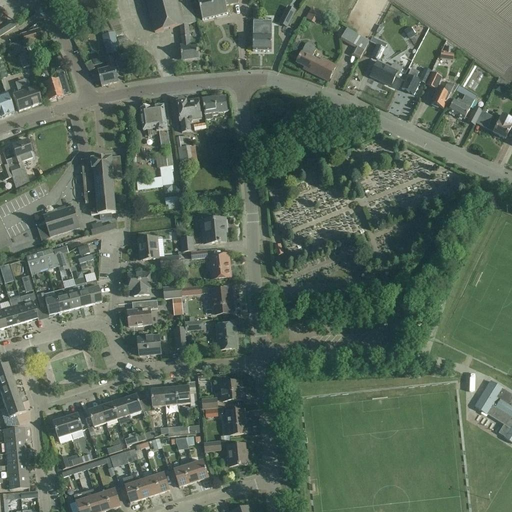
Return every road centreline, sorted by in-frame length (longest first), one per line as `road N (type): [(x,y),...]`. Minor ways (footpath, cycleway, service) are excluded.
road 1 (tertiary): [(511,185),(312,91),(242,80)]
road 2 (unclassified): [(263,361),(242,80)]
road 3 (tertiary): [(91,101),(242,80)]
road 4 (residential): [(129,378),(263,361)]
